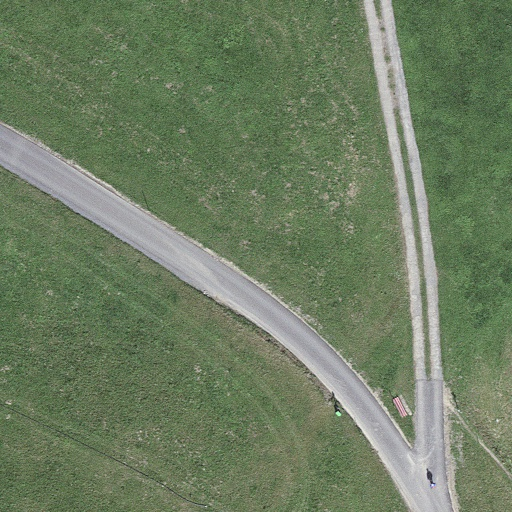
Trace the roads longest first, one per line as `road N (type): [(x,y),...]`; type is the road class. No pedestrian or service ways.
road 1 (unclassified): [(434,511),(327,365),(183,259),(0,143)]
road 2 (track): [(442,511),(398,52),(386,0)]
